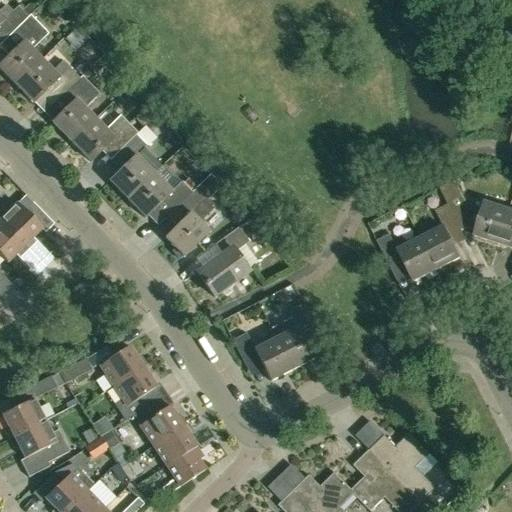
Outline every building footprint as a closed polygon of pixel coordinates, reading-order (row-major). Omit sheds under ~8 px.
[(28,17),(18,7),(4,20),(0,15),(0,29),(8,37),(28,17)] [(41,61),(31,51),(48,34),(32,18),(35,15),(33,13),(28,17),(8,37),(4,41),(14,52),(0,65),(0,70),(15,86),(41,61)] [(62,61),(52,71),(41,61),(15,86),(33,104),(49,88),(59,99),(61,97),(80,79),(62,61)] [(71,143),(95,120),(84,109),(99,95),(82,77),(80,79),(61,97),(69,106),(52,123),(71,143)] [(117,155),(136,136),(138,134),(120,116),(105,131),(95,120),(71,143),(91,163),(108,146),(117,155)] [(127,200),(153,175),(136,157),(146,146),(136,136),(117,155),(116,155),(126,165),(109,182),(127,200)] [(172,212),(173,211),(192,193),(182,182),(171,193),(153,175),(127,200),(145,219),(162,202),(172,212)] [(458,224),(472,217),(474,216),(455,180),(439,189),(448,205),(458,224)] [(199,223),(215,208),(196,189),(192,193),(173,211),(183,221),(165,239),(174,248),(172,252),(179,259),(183,257),(184,258),(209,233),(199,223)] [(45,233),(54,225),(33,203),(24,212),(17,204),(0,220),(0,221),(28,250),(35,244),(31,240),(41,230),(45,233)] [(498,245),(509,211),(484,203),(474,237),(498,245)] [(460,230),(458,224),(448,205),(435,212),(443,227),(420,239),(437,271),(460,259),(448,236),(460,230)] [(511,211),(509,211),(498,245),(511,249),(511,211)] [(0,221),(0,257),(7,264),(17,253),(21,257),(28,250),(0,221)] [(223,255),(196,274),(213,298),(248,272),(232,250),(246,239),(239,228),(215,245),(223,255)] [(437,271),(420,239),(397,251),(389,235),(376,242),(389,267),(402,260),(414,283),(437,271)] [(276,339),(292,371),(314,359),(302,336),(316,329),(303,305),(289,312),(297,327),(276,339)] [(292,371),(276,339),(254,350),(246,334),(232,341),(245,366),(258,359),(270,382),(292,371)] [(113,387),(147,365),(141,357),(137,360),(128,347),(99,367),(113,387)] [(86,359),(59,373),(65,384),(91,370),(86,359)] [(142,412),(166,395),(160,385),(156,388),(147,376),(152,373),(147,365),(113,387),(127,408),(135,402),(142,412)] [(59,373),(51,377),(57,388),(65,384),(59,373)] [(30,388),(19,394),(24,404),(33,400),(36,399),(30,388)] [(9,440),(45,422),(33,400),(24,404),(19,394),(0,403),(0,417),(2,416),(9,429),(4,432),(9,440)] [(153,447),(186,425),(181,417),(177,420),(169,407),(173,405),(166,395),(142,412),(148,421),(139,427),(153,447)] [(45,422),(9,440),(13,449),(18,446),(25,459),(20,462),(28,478),(50,467),(49,464),(70,453),(59,432),(52,435),(45,422)] [(166,467),(195,448),(188,436),(192,433),(186,425),(153,447),(166,467)] [(82,435),(89,446),(98,440),(91,429),(82,435)] [(369,451),(420,504),(436,489),(416,468),(430,454),(410,434),(396,447),(385,436),(369,451)] [(107,448),(101,438),(84,449),(91,459),(107,448)] [(195,448),(166,467),(175,480),(162,489),(162,490),(163,490),(167,496),(205,471),(198,460),(202,458),(195,448)] [(398,511),(411,511),(420,504),(369,451),(354,466),(365,478),(352,491),(351,491),(354,494),(354,495),(371,511),(385,498),(398,511)] [(121,468),(118,464),(111,469),(120,482),(127,478),(121,468)] [(127,478),(129,482),(135,478),(126,465),(121,468),(127,478)] [(66,511),(87,492),(93,487),(76,469),(62,482),(54,473),(33,494),(41,503),(45,499),(55,510),(52,511),(66,511)] [(351,491),(352,491),(335,473),(321,487),(310,476),(294,491),(314,511),(344,511),(341,508),(354,495),(354,494),(351,491)] [(162,490),(152,496),(157,503),(167,496),(163,490),(162,490)] [(314,511),(294,491),(279,506),(284,511),(314,511)] [(101,511),(104,509),(87,492),(66,511),(101,511)] [(136,511),(144,505),(137,498),(123,511),(106,511),(104,509),(101,511),(136,511)]
